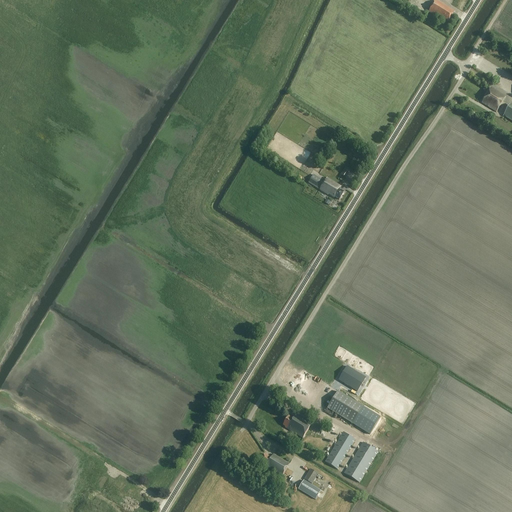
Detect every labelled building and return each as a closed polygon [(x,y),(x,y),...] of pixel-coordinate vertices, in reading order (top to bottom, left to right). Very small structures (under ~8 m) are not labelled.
[(449,22),(455,12),(436,1),(429,13),(437,18),(437,17),(443,20),(444,19),(449,22)] [(497,111),(506,97),(491,88),(482,103),(490,108),(490,107),(497,111)] [(511,122),(511,105),(503,117),(511,122)] [(339,174),(347,179),(352,171),(344,166),(339,174)] [(324,182),(313,175),(308,184),(327,195),(329,195),(334,198),(335,197),(340,200),(344,193),(339,190),(341,187),(327,178),(324,182)] [(346,367),(338,381),(356,392),(365,379),(346,367)] [(317,393),(322,386),(317,383),(313,390),(317,393)] [(327,410),(353,425),(363,408),(337,392),(327,410)] [(311,425),(296,415),(293,419),(289,416),(283,426),(285,427),(285,428),(303,439),(311,425)] [(332,430),(329,432),(333,438),(339,435),(336,431),(334,432),(332,430)] [(338,470),(355,441),(343,433),(325,463),(338,470)] [(359,484),(378,453),(363,443),(344,474),(359,484)] [(289,464),(274,455),(271,458),(265,455),(261,462),(265,465),(264,466),(282,476),(289,464)] [(306,477),(305,480),(306,481),(307,481),(309,483),(312,484),(314,481),(318,475),(311,470),(310,470),(309,472),(306,477)] [(133,504),(141,490),(119,477),(110,491),(133,504)] [(317,500),(322,491),(312,485),(309,483),(306,482),(304,481),(304,480),(299,489),(301,491),(304,492),(306,494),(317,500)]
